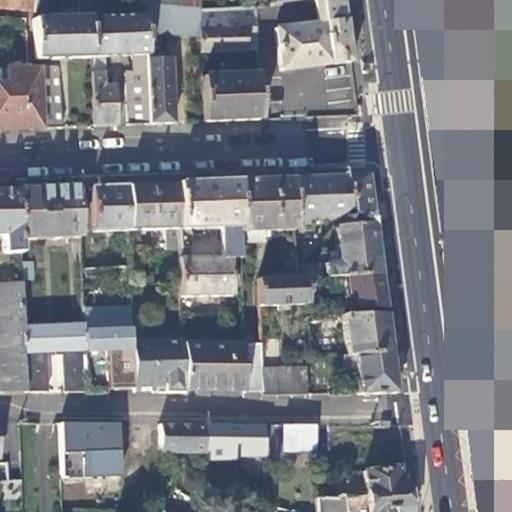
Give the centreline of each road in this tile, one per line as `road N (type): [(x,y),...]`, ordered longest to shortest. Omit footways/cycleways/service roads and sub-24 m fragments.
road 1 (residential): [(0,408),(444,404)]
road 2 (residential): [(0,158),(406,141)]
road 3 (primary): [(406,141),(444,404)]
road 4 (primary): [(387,0),(406,141)]
